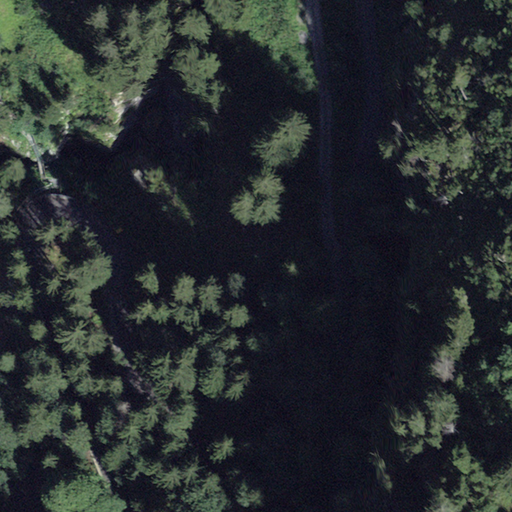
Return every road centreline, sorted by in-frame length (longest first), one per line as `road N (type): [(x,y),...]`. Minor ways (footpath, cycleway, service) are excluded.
road 1 (unclassified): [(123,511),(62,365),(34,260),(32,228),(53,213),(71,214),(107,236),(137,372),(243,511)]
road 2 (unclassified): [(342,511),(349,191),(370,126),(369,0)]
